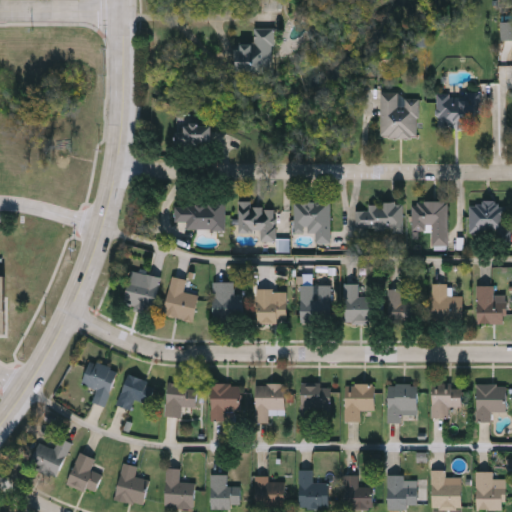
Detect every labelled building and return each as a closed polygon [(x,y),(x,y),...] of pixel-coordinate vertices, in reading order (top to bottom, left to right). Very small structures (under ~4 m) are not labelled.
[(498,20),(511,20),(511,38),(498,38),(498,20)] [(238,41),(254,41),(254,26),(274,26),(274,72),(238,72),(238,41)] [(435,127),(436,92),(478,93),(477,128),(435,127)] [(417,96),(417,136),(379,135),(380,95),(417,96)] [(176,143),(177,122),(212,123),(211,144),(176,143)] [(329,200),(329,233),(293,233),(293,200),(329,200)] [(411,200),(446,200),(446,245),(430,245),(430,228),(411,228),(411,200)] [(184,227),(184,221),(173,220),(173,201),(226,201),(226,236),(214,236),(214,227),(184,227)] [(365,201),(401,201),(401,230),(354,230),(354,208),(365,208),(365,201)] [(468,201),(506,201),(506,243),(493,243),(493,233),(468,232),(468,201)] [(274,203),(274,239),(258,239),(258,231),(237,231),(237,203),(274,203)] [(160,275),(152,309),(123,303),(131,269),(160,275)] [(163,314),(171,275),(186,278),(183,290),(198,294),(192,320),(163,314)] [(243,320),(212,320),(212,280),(233,280),(233,292),(243,292),(243,320)] [(374,296),(374,321),(344,321),(344,282),(357,282),(357,296),(374,296)] [(462,294),(462,320),(431,320),(431,282),(448,282),(448,294),(462,294)] [(329,284),(329,317),(301,317),(301,284),(329,284)] [(493,284),(493,300),(505,300),(505,323),(476,323),(476,284),(493,284)] [(388,321),(388,288),(407,288),(407,298),(418,298),(418,321),(388,321)] [(256,289),(286,289),(286,321),(256,321),(256,289)] [(115,367),(106,404),(92,401),(95,386),(82,383),(88,360),(115,367)] [(116,403),(126,372),(154,382),(147,402),(134,398),(130,408),(116,403)] [(165,414),(166,382),(196,383),(195,405),(180,405),(180,415),(165,414)] [(268,420),(254,420),(254,382),(283,382),(283,413),(268,413),(268,420)] [(505,411),(491,410),(491,420),(476,420),(476,382),(506,383),(505,411)] [(240,383),(240,410),(225,410),(225,418),(210,418),(210,383),(240,383)] [(345,420),(345,383),(373,383),(373,408),(359,408),(359,420),(345,420)] [(401,421),(387,421),(387,383),(417,383),(417,413),(401,413),(401,421)] [(432,416),(432,383),(461,383),(461,405),(447,405),(447,416),(432,416)] [(301,416),(301,384),(329,384),(329,416),(301,416)] [(69,441),(58,476),(29,466),(37,442),(54,447),(58,437),(69,441)] [(96,491),(68,484),(76,451),(94,455),(90,469),(100,472),(96,491)] [(146,477),(142,504),(114,500),(121,461),(137,464),(135,475),(146,477)] [(164,505),(165,466),(178,466),(178,480),(194,480),(193,505),(164,505)] [(328,481),(328,506),(299,506),(299,468),(311,468),(311,481),(328,481)] [(431,507),(431,468),(445,468),(445,476),(461,476),(461,507),(431,507)] [(493,470),(493,476),(505,476),(505,509),(475,509),(475,470),(493,470)] [(209,505),(209,472),(227,472),(227,484),(239,484),(239,505),(209,505)] [(254,508),(254,474),(268,474),(268,479),(285,479),(285,508),(254,508)] [(342,474),(358,474),(358,485),(373,485),(373,507),(342,507),(342,474)] [(387,507),(387,474),(417,475),(417,508),(387,507)]
